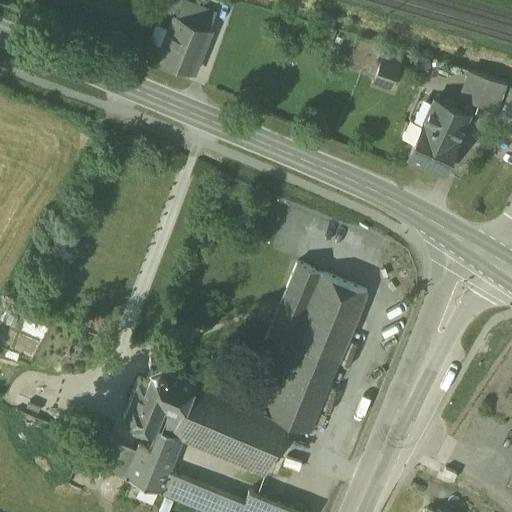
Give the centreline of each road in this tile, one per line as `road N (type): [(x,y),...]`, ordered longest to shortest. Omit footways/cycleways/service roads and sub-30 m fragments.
road 1 (secondary): [(487,254),(397,199),(0,32)]
road 2 (unclassified): [(487,254),(359,511)]
